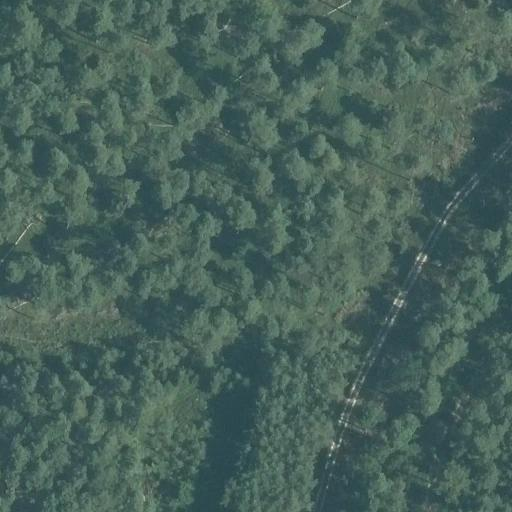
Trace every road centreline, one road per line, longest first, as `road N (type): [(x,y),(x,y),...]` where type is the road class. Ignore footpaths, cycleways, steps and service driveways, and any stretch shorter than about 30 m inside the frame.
road 1 (track): [(324,511),(423,259),(511,134)]
road 2 (track): [(511,332),(469,402),(430,511)]
